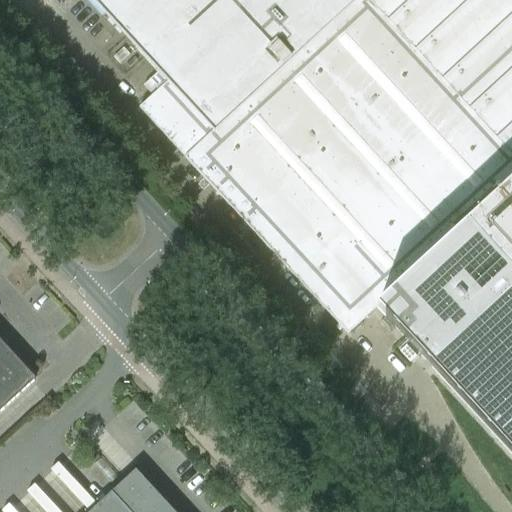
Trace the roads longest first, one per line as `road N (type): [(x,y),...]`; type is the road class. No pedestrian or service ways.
road 1 (tertiary): [(430,511),(168,232)]
road 2 (tertiary): [(95,301),(291,511)]
road 3 (tertiary): [(168,232),(0,50)]
road 4 (tertiary): [(0,197),(95,301)]
